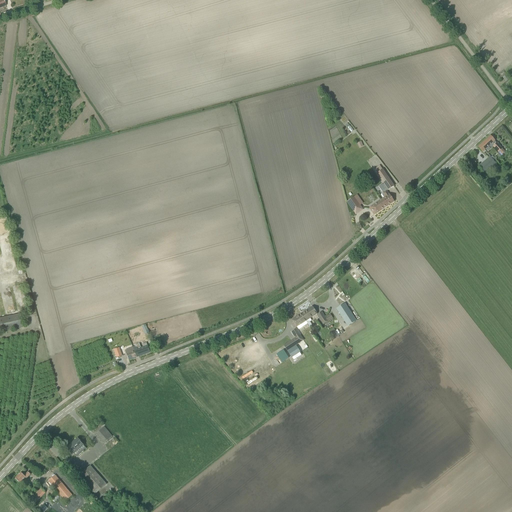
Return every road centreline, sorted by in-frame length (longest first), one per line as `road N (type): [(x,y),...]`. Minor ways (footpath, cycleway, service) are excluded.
road 1 (secondary): [(0,479),(83,399),(293,307),(511,107)]
road 2 (unclassified): [(511,104),(431,0)]
